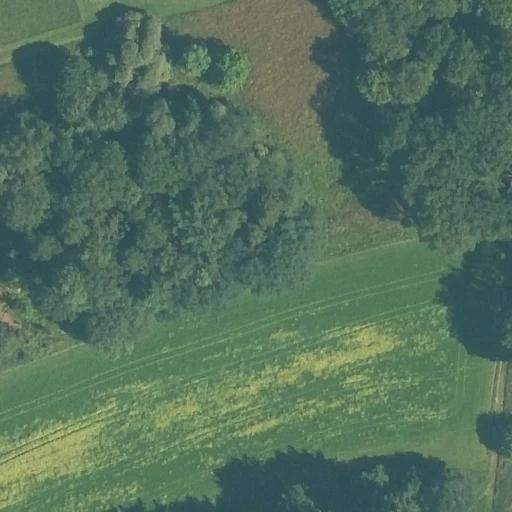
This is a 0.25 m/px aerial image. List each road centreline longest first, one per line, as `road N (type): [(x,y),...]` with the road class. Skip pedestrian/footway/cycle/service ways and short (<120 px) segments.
road 1 (track): [(215,0),(0,55)]
road 2 (track): [(511,319),(490,511)]
